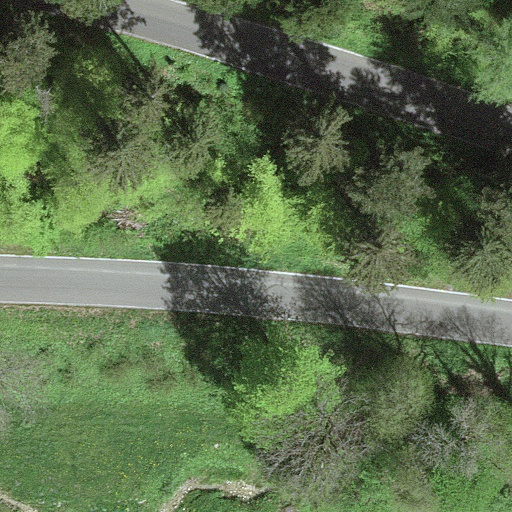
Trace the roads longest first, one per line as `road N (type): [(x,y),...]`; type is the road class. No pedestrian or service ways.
road 1 (tertiary): [(0,276),(250,291),(511,323)]
road 2 (tertiary): [(511,130),(88,0)]
